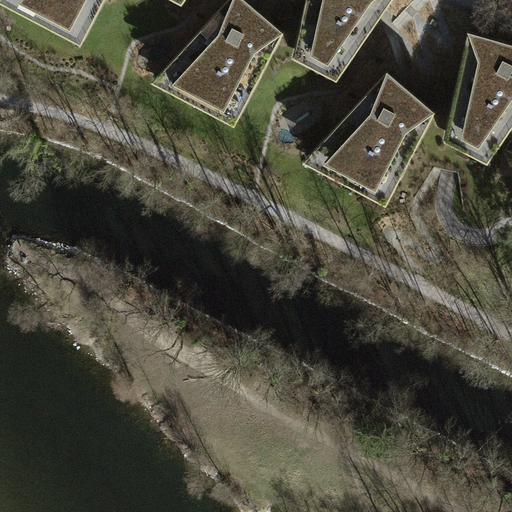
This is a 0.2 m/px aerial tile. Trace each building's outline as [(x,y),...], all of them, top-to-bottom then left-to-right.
[(0,0),(0,4),(76,45),(99,0),(0,0)] [(240,0),(223,0),(147,81),(230,125),(278,32),(240,0)] [(387,0),(301,0),(290,57),(333,81),(387,0)] [(511,120),(511,45),(463,31),(440,139),(483,162),(511,120)] [(383,72),(299,162),(382,205),(431,112),(383,72)]
